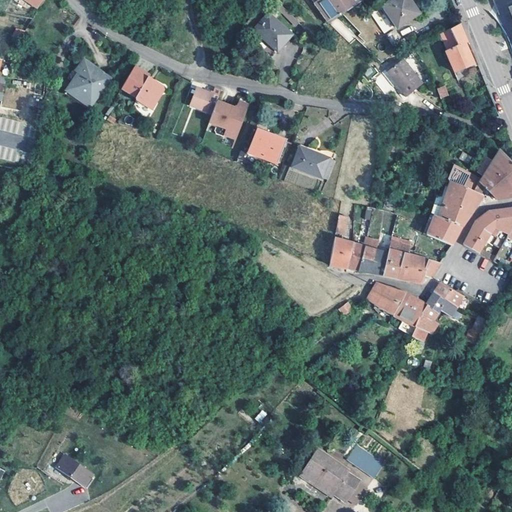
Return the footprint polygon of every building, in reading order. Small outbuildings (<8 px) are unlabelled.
[(360,0),(320,0),(315,3),(329,24),(361,1),(360,0)] [(389,0),(378,8),(396,32),(397,31),(382,9),(394,0),(389,0)] [(408,0),(394,0),(382,9),(397,31),(419,15),(408,0)] [(383,33),(389,29),(377,10),(372,14),(383,33)] [(270,59),(292,35),(268,13),(247,38),(270,59)] [(461,25),(440,34),(448,51),(445,52),(457,80),(466,75),(463,68),(474,63),(465,44),(469,43),(461,25)] [(404,95),(420,82),(399,57),(384,70),(391,80),(396,86),(404,95)] [(83,60),(80,65),(77,63),(66,79),(72,83),(66,91),(89,108),(110,79),(83,60)] [(146,76),(148,73),(133,65),(127,75),(126,77),(121,87),(135,95),(137,99),(152,107),(163,87),(161,83),(152,77),(151,79),(146,76)] [(382,74),(374,79),(384,94),(392,89),(382,74)] [(446,86),(437,89),(441,100),(450,98),(446,86)] [(200,88),(200,90),(195,89),(189,105),(206,111),(211,95),(216,97),(219,90),(212,88),(210,92),(200,88)] [(66,91),(63,94),(87,111),(89,108),(66,91)] [(9,92),(1,102),(12,110),(20,100),(9,92)] [(235,105),(219,99),(215,109),(211,119),(218,122),(216,128),(217,131),(225,134),(226,132),(237,137),(250,103),(241,99),(239,104),(235,105)] [(250,151),(278,162),(286,141),(259,130),(250,151)] [(237,137),(226,132),(225,134),(222,141),(233,145),(237,137)] [(291,167),(327,180),(335,160),(299,147),(291,167)] [(484,186),(497,199),(509,197),(511,195),(511,194),(511,164),(499,151),(493,161),(486,157),(477,171),(484,174),(480,181),(484,186)] [(0,214),(13,173),(0,169),(0,214)] [(434,215),(436,216),(449,182),(446,181),(434,215)] [(483,195),(481,193),(484,186),(480,181),(475,193),(449,182),(436,216),(462,226),(473,210),(483,195)] [(475,221),(475,222),(491,233),(497,224),(502,230),(510,234),(511,230),(511,207),(489,211),(475,221)] [(434,215),(430,214),(426,224),(424,233),(426,234),(434,215)] [(342,235),(345,217),(338,215),(334,234),(342,235)] [(426,234),(451,245),(457,235),(462,226),(436,216),(434,215),(426,234)] [(469,233),(463,244),(473,249),(479,252),(491,233),(475,222),(469,233)] [(366,236),(368,224),(364,223),(364,226),(359,225),(357,235),(366,236)] [(497,224),(491,233),(497,236),(502,230),(497,224)] [(387,254),(382,273),(389,275),(397,277),(404,254),(388,250),(392,236),(392,235),(384,233),(380,251),(387,254)] [(366,236),(364,246),(377,250),(378,241),(366,236)] [(388,250),(404,254),(397,277),(411,281),(421,284),(423,275),(430,278),(434,271),(440,262),(415,257),(408,255),(409,250),(412,243),(392,236),(388,250)] [(334,238),(329,265),(337,266),(346,268),(353,243),(350,242),(334,238)] [(352,269),(358,269),(364,246),(353,243),(346,268),(352,269)] [(377,250),(364,246),(358,269),(369,271),(382,273),(387,254),(380,251),(377,250)] [(499,264),(502,258),(498,255),(494,261),(499,264)] [(380,309),(388,313),(392,315),(405,293),(383,284),(376,281),(375,282),(365,298),(373,304),(376,306),(380,309)] [(457,306),(464,295),(440,283),(437,287),(434,292),(457,306)] [(451,317),(457,306),(434,292),(430,297),(427,302),(439,311),(439,310),(451,317)] [(401,321),(398,328),(411,335),(416,324),(426,303),(419,299),(410,295),(405,293),(392,315),(401,321)] [(464,295),(457,306),(465,309),(470,298),(464,295)] [(346,301),(337,307),(343,316),(352,310),(346,301)] [(438,313),(439,311),(427,302),(426,303),(416,324),(411,335),(410,339),(421,343),(427,330),(428,331),(431,333),(435,326),(432,323),(438,313)] [(380,309),(377,313),(386,318),(388,313),(380,309)] [(484,334),(490,320),(479,316),(473,329),(484,334)] [(476,352),(484,334),(473,329),(471,328),(462,348),(476,352)] [(427,330),(421,343),(410,339),(409,341),(422,346),(428,331),(427,330)] [(341,337),(330,345),(334,349),(344,341),(341,337)] [(255,419),(260,423),(266,413),(261,410),(255,419)] [(303,472),(334,492),(349,470),(318,450),(303,472)] [(356,464),(361,456),(351,450),(347,458),(356,464)] [(85,486),(93,475),(65,455),(57,466),(85,486)] [(301,477),(331,496),(334,492),(303,472),(301,477)]
